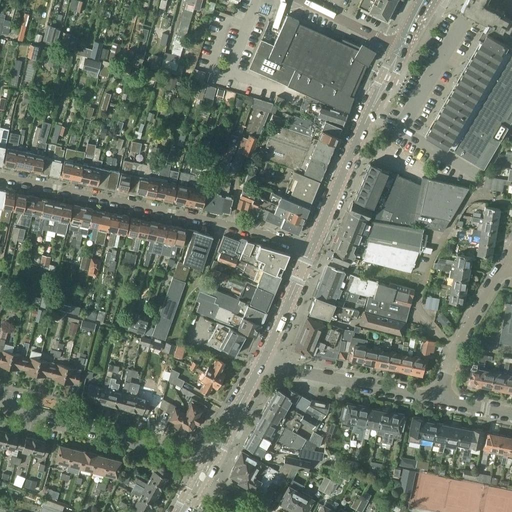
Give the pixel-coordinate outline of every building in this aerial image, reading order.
[(185,0),(185,1),(171,54),(165,52),(160,70),(175,75),(178,64),(178,63),(182,48),(183,47),(183,46),(183,45),(195,4),(195,0),(185,0)] [(360,0),(358,6),(386,20),(395,0),(360,0)] [(511,0),(469,0),(469,1),(467,2),(467,4),(465,8),(466,11),(476,15),(478,15),(482,16),(482,18),(487,21),(488,23),(489,22),(494,24),(494,25),(500,28),(497,34),(507,40),(511,29),(511,0)] [(29,14),(24,13),(17,39),(22,41),(29,14)] [(306,93),(304,98),(322,103),(324,104),(325,102),(334,106),(333,107),(343,110),(367,55),(357,50),(358,49),(308,27),(308,28),(297,23),(299,20),(287,15),(273,45),(261,39),(248,68),(306,93)] [(170,19),(163,17),(161,26),(168,27),(170,19)] [(13,24),(11,32),(17,34),(19,26),(13,24)] [(50,45),(50,43),(54,26),(47,25),(43,41),(43,43),(50,45)] [(54,26),(50,43),(58,45),(62,28),(54,26)] [(143,28),(140,40),(146,42),(149,30),(143,28)] [(63,32),(60,45),(68,47),(71,34),(63,32)] [(476,164),(484,169),(498,146),(511,122),(511,47),(488,34),(487,35),(488,35),(465,73),(463,72),(458,80),(460,81),(429,135),(428,135),(427,136),(476,164)] [(70,38),(68,47),(75,49),(77,40),(70,38)] [(95,41),(91,57),(98,59),(102,43),(95,41)] [(83,51),(82,55),(89,57),(90,55),(89,54),(91,44),(86,43),(85,45),(83,51)] [(41,47),(31,44),(28,56),(38,59),(41,47)] [(57,68),(61,52),(51,50),(47,65),(57,68)] [(109,60),(116,61),(118,53),(111,51),(109,60)] [(142,62),(144,55),(136,53),(134,60),(142,62)] [(63,55),(61,61),(69,63),(71,57),(66,56),(63,55)] [(153,55),(150,67),(150,68),(158,69),(161,57),(154,55),(153,55)] [(82,68),(98,72),(100,62),(85,58),(82,68)] [(15,59),(12,73),(19,75),(22,61),(15,59)] [(101,67),(110,69),(112,63),(103,60),(101,67)] [(122,64),(119,74),(128,77),(131,67),(122,64)] [(184,65),(178,64),(175,75),(181,76),(184,65)] [(206,72),(195,69),(192,78),(203,82),(206,72)] [(155,80),(158,73),(150,71),(148,78),(155,80)] [(12,73),(10,84),(17,86),(19,75),(12,73)] [(130,73),(127,82),(135,85),(138,75),(130,73)] [(174,90),(177,78),(168,76),(165,88),(174,90)] [(207,84),(198,81),(196,90),(205,93),(207,84)] [(207,85),(205,93),(214,95),(216,88),(207,85)] [(231,107),(236,93),(227,90),(223,104),(231,107)] [(106,92),(103,103),(108,104),(111,94),(106,92)] [(28,102),(38,105),(39,97),(29,94),(29,95),(28,102)] [(274,102),(281,105),(284,98),(277,95),(274,102)] [(236,98),(233,104),(241,107),(243,100),(240,99),(241,97),(238,96),(237,98),(236,98)] [(258,139),(269,111),(273,103),(254,97),(253,98),(251,105),(251,107),(264,111),(254,137),(249,135),(247,138),(243,137),(237,151),(251,157),(258,139)] [(315,116),(343,124),(347,113),(322,105),(322,103),(304,98),(300,111),(315,116)] [(278,105),(273,103),(269,111),(275,113),(278,105)] [(282,118),(291,122),(291,121),(309,128),(310,125),(338,136),(343,124),(315,116),(313,121),(304,118),(303,119),(293,115),(293,116),(284,112),(282,118)] [(279,124),(282,118),(272,114),(270,120),(279,124)] [(62,123),(59,134),(65,136),(70,120),(64,118),(62,123)] [(118,120),(114,133),(119,134),(123,122),(118,120)] [(231,132),(234,122),(229,121),(226,130),(225,130),(224,133),(223,132),(223,135),(223,136),(220,145),(224,146),(229,132),(231,132)] [(312,136),(318,138),(334,145),(338,136),(310,125),(309,128),(291,121),(291,122),(289,128),(312,136)] [(59,134),(62,123),(58,122),(58,125),(56,124),(51,141),(56,143),(59,134)] [(30,171),(40,173),(44,156),(47,143),(44,142),(50,125),(42,123),(41,128),(39,134),(38,138),(36,146),(30,171)] [(278,134),(299,141),(331,153),(334,145),(318,138),(312,136),(289,128),(288,128),(273,123),(271,131),(278,134)] [(38,138),(39,134),(41,128),(36,127),(33,137),(30,153),(26,152),(22,169),(30,171),(36,146),(38,138)] [(99,136),(104,138),(107,129),(101,128),(99,136)] [(22,169),(26,152),(27,145),(23,145),(25,135),(24,135),(25,130),(21,129),(20,134),(13,167),(22,169)] [(275,143),(280,144),(295,149),(327,162),(331,153),(299,141),(278,134),(271,131),(268,140),(275,143)] [(13,167),(20,134),(15,133),(15,134),(10,132),(7,148),(4,165),(13,167)] [(232,135),(228,147),(227,147),(223,160),(229,162),(232,154),(234,154),(239,137),(232,135)] [(118,140),(115,148),(120,149),(124,140),(118,138),(118,140)] [(320,179),(327,162),(295,149),(280,144),(275,143),(268,140),(264,151),(259,149),(257,156),(320,179)] [(130,151),(136,152),(139,143),(132,141),(130,151)] [(82,164),(79,181),(88,183),(95,149),(95,147),(96,145),(87,143),(85,152),(84,158),(82,164)] [(40,173),(50,175),(56,145),(51,144),(49,157),(44,156),(40,173)] [(56,145),(50,175),(52,175),(53,177),(56,177),(57,176),(59,177),(64,150),(61,149),(61,146),(56,145)] [(97,185),(101,167),(102,161),(98,160),(101,148),(95,147),(95,149),(88,183),(97,185)] [(76,152),(76,150),(67,148),(64,160),(60,177),(61,177),(62,179),(65,179),(67,178),(70,179),(76,152)] [(78,181),(79,181),(82,164),(84,158),(85,152),(76,150),(76,152),(70,179),(78,181)] [(163,199),(169,169),(171,164),(174,155),(169,154),(166,163),(165,168),(160,167),(158,180),(154,197),(163,199)] [(202,155),(196,154),(193,164),(198,166),(202,155)] [(105,168),(101,167),(97,185),(106,187),(112,157),(108,156),(105,168)] [(117,158),(112,157),(106,187),(115,189),(119,172),(114,170),(117,158)] [(127,191),(133,162),(124,160),(121,172),(117,189),(127,191)] [(142,164),(140,176),(136,193),(145,195),(152,166),(152,165),(152,162),(148,161),(147,165),(142,164)] [(133,162),(127,191),(136,193),(140,176),(142,164),(138,163),(133,162)] [(420,185),(405,179),(387,172),(387,171),(369,163),(354,199),(355,200),(359,201),(360,199),(392,212),(389,220),(411,225),(412,224),(442,231),(469,187),(422,177),(420,185)] [(154,197),(158,180),(160,167),(152,165),(152,166),(145,195),(154,197)] [(178,172),(169,169),(163,199),(172,200),(178,172)] [(320,181),(294,170),(283,196),(309,206),(320,181)] [(184,204),(190,174),(181,171),(178,184),(174,201),(184,204)] [(256,174),(249,172),(245,181),(252,184),(256,174)] [(194,175),(190,174),(184,204),(187,204),(186,206),(191,207),(191,205),(193,205),(196,188),(198,178),(199,174),(195,173),(194,175)] [(196,188),(193,205),(202,207),(208,176),(208,175),(199,174),(198,178),(196,188)] [(211,209),(215,192),(210,191),(212,177),(208,176),(202,207),(211,209)] [(491,189),(493,177),(486,176),(484,188),(491,189)] [(498,178),(496,190),(503,191),(504,184),(511,185),(511,181),(505,179),(498,178)] [(220,211),(226,182),(222,181),(219,193),(215,192),(211,209),(212,209),(213,211),(215,211),(216,210),(220,211)] [(226,182),(220,211),(223,212),(224,213),(226,214),(228,213),(229,213),(233,196),(228,195),(230,183),(226,182)] [(251,203),(253,204),(265,209),(302,224),(305,215),(268,199),(268,200),(243,190),(239,198),(252,203),(251,203)] [(5,191),(0,216),(0,220),(9,222),(11,210),(15,193),(5,191)] [(268,199),(305,215),(307,215),(308,216),(309,215),(310,214),(311,211),(311,210),(311,209),(310,208),(309,207),(309,206),(283,196),(272,191),(268,199)] [(16,224),(20,225),(26,196),(17,194),(13,213),(15,213),(15,211),(18,212),(16,224)] [(26,196),(20,225),(29,227),(31,217),(35,197),(26,196)] [(33,230),(37,231),(44,199),(35,197),(31,217),(33,217),(34,215),(37,216),(33,230)] [(44,225),(48,226),(49,221),(53,201),(44,199),(37,231),(37,232),(42,233),(44,225)] [(251,212),(253,204),(251,203),(246,202),(246,201),(239,199),(236,208),(250,212),(251,212)] [(388,222),(389,220),(392,212),(360,199),(359,201),(355,200),(354,202),(352,201),(351,205),(350,204),(348,210),(349,210),(348,211),(358,215),(367,219),(373,220),(388,223),(388,222)] [(47,230),(56,232),(62,203),(53,201),(49,221),(48,226),(47,230)] [(72,205),(62,203),(56,232),(66,234),(68,224),(72,205)] [(265,209),(253,204),(251,212),(250,212),(250,214),(296,233),(298,232),(302,224),(265,209)] [(73,236),(77,236),(83,208),(74,206),(70,225),(72,225),(73,223),(75,224),(73,236)] [(483,218),(497,221),(499,208),(485,207),(483,218)] [(87,234),(88,229),(92,209),(83,208),(77,236),(76,239),(74,247),(75,247),(79,248),(82,233),(87,234)] [(92,240),(95,240),(101,211),(92,209),(88,229),(91,229),(91,227),(94,228),(92,240)] [(110,213),(101,211),(95,240),(94,243),(104,245),(106,232),(110,213)] [(358,215),(348,211),(342,226),(367,236),(424,247),(427,235),(422,234),(423,228),(388,223),(373,220),(367,219),(358,215)] [(119,215),(110,213),(106,232),(109,233),(109,231),(111,232),(109,245),(113,246),(119,215)] [(119,215),(113,246),(117,247),(120,233),(123,234),(122,236),(125,236),(129,217),(119,215)] [(472,216),(470,216),(468,216),(468,220),(478,222),(477,230),(481,231),(495,233),(497,221),(480,218),(472,216)] [(133,250),(140,219),(131,218),(127,237),(129,237),(130,235),(132,236),(129,250),(133,251),(133,250)] [(133,250),(133,251),(138,252),(141,238),(143,238),(143,240),(145,241),(149,221),(140,219),(133,250)] [(151,252),(157,223),(149,221),(145,241),(147,241),(148,239),(150,240),(148,251),(144,264),(147,265),(151,252)] [(161,254),(167,225),(157,223),(151,252),(161,254)] [(170,255),(176,227),(167,225),(161,254),(170,256),(170,255)] [(20,228),(15,226),(11,242),(16,244),(20,228)] [(424,247),(367,236),(342,226),(339,234),(365,245),(368,245),(378,247),(416,255),(418,251),(430,254),(432,248),(424,247)] [(170,255),(170,256),(175,257),(177,245),(180,246),(180,248),(182,248),(186,229),(176,227),(170,255)] [(19,241),(25,242),(28,229),(21,228),(19,241)] [(185,240),(190,241),(183,263),(178,261),(172,277),(152,336),(164,340),(185,281),(184,281),(189,265),(202,269),(212,236),(210,235),(209,234),(205,233),(204,233),(193,230),(187,228),(185,240)] [(495,233),(481,231),(480,236),(456,233),(455,238),(468,241),(468,240),(493,244),(495,233)] [(365,245),(339,234),(334,248),(334,249),(358,259),(410,272),(416,255),(378,247),(368,245),(365,245)] [(241,254),(246,241),(247,240),(241,238),(238,240),(223,235),(217,251),(220,253),(238,258),(239,253),(241,254)] [(289,253),(247,240),(246,241),(241,254),(239,259),(264,268),(265,269),(280,275),(289,253)] [(445,252),(451,253),(453,241),(447,240),(445,252)] [(468,240),(468,241),(467,245),(478,246),(476,255),(491,257),(493,244),(468,240)] [(117,250),(112,249),(109,262),(110,262),(108,268),(114,270),(116,261),(114,260),(117,250)] [(356,265),(358,259),(334,249),(330,260),(347,266),(349,262),(356,265)] [(128,270),(128,268),(132,253),(126,252),(123,265),(122,269),(128,270)] [(132,253),(128,268),(133,269),(137,254),(132,253)] [(239,259),(238,258),(220,253),(217,260),(217,261),(220,262),(236,268),(237,266),(244,268),(243,271),(276,284),(277,284),(280,275),(265,269),(264,268),(239,259)] [(46,255),(42,255),(40,265),(49,267),(51,254),(47,254),(46,255)] [(445,265),(469,269),(471,256),(457,254),(455,261),(446,260),(445,265)] [(89,270),(90,263),(91,258),(82,256),(80,268),(89,270)] [(91,258),(90,263),(89,270),(87,275),(96,276),(100,260),(91,258)] [(217,271),(220,262),(217,261),(217,260),(214,259),(211,269),(214,270),(217,271)] [(469,269),(445,265),(434,262),(433,268),(444,270),(444,269),(450,270),(449,277),(452,278),(467,281),(469,269)] [(359,294),(368,296),(373,298),(384,300),(392,302),(409,306),(414,290),(389,283),(389,286),(362,279),(327,266),(321,281),(342,290),(359,294)] [(226,284),(233,286),(269,301),(273,293),(256,286),(217,271),(214,270),(212,276),(227,282),(226,284)] [(276,284),(243,271),(242,274),(258,281),(256,286),(273,293),(276,284)] [(441,284),(440,288),(447,289),(465,292),(467,281),(452,278),(451,286),(441,284)] [(358,298),(359,294),(342,290),(321,281),(318,289),(345,300),(345,299),(356,302),(364,304),(365,300),(358,298)] [(218,307),(260,324),(265,312),(243,303),(244,302),(238,299),(202,284),(200,290),(216,297),(214,302),(218,304),(217,306),(218,307)] [(240,294),(238,299),(244,302),(265,311),(269,301),(233,286),(231,291),(240,294)] [(6,287),(4,298),(13,300),(14,293),(11,292),(12,288),(6,287)] [(465,292),(447,289),(440,288),(439,295),(445,297),(446,293),(450,294),(448,302),(463,305),(465,292)] [(23,300),(31,301),(33,291),(25,289),(23,300)] [(315,297),(332,303),(342,306),(345,300),(318,289),(317,292),(316,292),(315,295),(315,296),(315,297)] [(200,290),(198,296),(211,301),(210,303),(217,306),(218,304),(214,302),(216,297),(200,290)] [(52,299),(42,296),(40,306),(50,308),(52,299)] [(260,324),(218,307),(217,306),(210,303),(211,301),(198,296),(196,301),(196,300),(200,301),(196,311),(214,318),(214,319),(237,328),(255,336),(260,324)] [(382,308),(408,314),(409,307),(409,306),(392,302),(384,300),(373,298),(368,296),(366,304),(378,307),(382,308)] [(431,309),(433,297),(427,296),(425,308),(431,309)] [(34,297),(33,303),(40,305),(41,302),(42,298),(34,297)] [(347,323),(347,322),(348,322),(350,318),(351,318),(353,317),(355,318),(359,310),(342,306),(332,303),(315,297),(309,312),(339,321),(347,323)] [(433,297),(431,309),(437,310),(439,299),(433,297)] [(511,303),(507,302),(500,342),(511,344),(511,303)] [(61,304),(60,310),(69,313),(71,306),(61,304)] [(365,312),(405,322),(407,315),(408,314),(382,308),(378,307),(366,304),(364,311),(365,312)] [(69,313),(78,315),(79,309),(71,307),(69,313)] [(39,309),(36,320),(42,322),(44,311),(39,309)] [(99,310),(96,319),(103,321),(105,312),(99,310)] [(365,312),(364,311),(362,311),(359,324),(403,336),(407,322),(405,322),(365,312)] [(51,312),(51,313),(50,319),(58,321),(59,314),(51,312)] [(436,318),(445,327),(451,322),(442,312),(436,318)] [(137,331),(136,330),(140,317),(132,314),(128,329),(136,332),(137,331)] [(140,317),(136,330),(137,331),(144,333),(145,327),(148,320),(140,317)] [(324,325),(306,318),(303,327),(299,337),(295,347),(296,347),(295,349),(303,352),(303,350),(311,354),(312,353),(314,354),(337,358),(338,353),(338,351),(344,351),(347,352),(351,330),(342,329),(331,324),(330,327),(324,325)] [(71,322),(69,330),(69,331),(75,332),(76,332),(78,324),(71,322)] [(222,348),(235,355),(245,336),(229,327),(218,323),(207,343),(220,350),(222,348)] [(145,327),(144,333),(151,335),(153,329),(145,327)] [(0,365),(8,368),(12,352),(14,346),(4,343),(7,331),(0,328),(0,365)] [(351,330),(347,352),(346,359),(350,360),(356,361),(357,363),(360,363),(361,362),(363,363),(365,347),(358,346),(361,332),(351,330)] [(151,339),(144,337),(142,344),(149,346),(151,339)] [(373,349),(365,347),(363,363),(364,363),(365,364),(367,365),(369,364),(374,365),(379,340),(375,339),(373,349)] [(50,355),(55,356),(56,350),(57,348),(58,343),(59,340),(56,340),(54,345),(53,345),(52,349),(51,349),(50,355)] [(384,367),(386,367),(389,352),(382,350),(383,341),(379,340),(374,365),(380,366),(380,368),(383,368),(384,367)] [(413,357),(409,372),(411,373),(412,374),(414,374),(415,373),(422,375),(424,365),(427,365),(429,352),(433,352),(435,342),(424,340),(420,358),(413,357)] [(166,342),(163,351),(173,353),(175,344),(166,342)] [(408,372),(409,372),(413,357),(405,355),(407,343),(403,342),(403,345),(401,351),(401,354),(398,370),(403,371),(404,372),(407,373),(408,372)] [(177,343),(173,356),(182,359),(185,346),(177,343)] [(346,359),(347,352),(344,351),(338,351),(338,353),(337,358),(346,359)] [(12,352),(8,368),(19,370),(19,368),(22,369),(25,358),(22,357),(22,355),(12,352)] [(401,354),(389,352),(386,367),(388,368),(388,369),(391,370),(392,369),(398,370),(401,354)] [(484,370),(486,360),(486,355),(481,354),(480,358),(481,359),(479,369),(472,368),(469,384),(481,386),(484,370)] [(30,359),(25,358),(22,369),(27,370),(27,372),(36,375),(39,359),(30,357),(30,359)] [(204,372),(220,381),(224,373),(220,371),(225,363),(213,357),(204,372)] [(49,362),(39,359),(36,375),(46,377),(47,375),(50,376),(53,365),(53,362),(50,361),(49,362)] [(53,362),(53,365),(50,376),(55,377),(54,379),(63,381),(67,366),(58,364),(58,366),(57,366),(58,363),(53,362)] [(503,374),(496,372),(493,388),(504,390),(507,375),(509,366),(505,365),(503,374)] [(77,369),(67,366),(63,381),(73,384),(74,382),(78,383),(81,372),(77,371),(77,369)] [(170,374),(177,377),(179,373),(171,369),(170,374)] [(484,370),(481,386),(493,388),(496,372),(484,370)] [(220,381),(204,372),(200,380),(204,382),(199,390),(208,395),(212,387),(216,389),(220,381)] [(181,387),(184,381),(177,377),(170,374),(168,381),(181,387)] [(99,386),(95,402),(104,404),(111,377),(106,376),(103,387),(99,386)] [(111,377),(104,404),(114,406),(118,391),(119,383),(115,382),(116,379),(111,377)] [(118,391),(114,406),(123,409),(130,382),(125,381),(122,392),(118,391)] [(130,382),(123,409),(133,411),(139,384),(130,382)] [(84,385),(81,396),(86,397),(85,399),(95,402),(99,386),(89,384),(89,386),(84,385)] [(139,384),(133,411),(142,414),(143,412),(147,413),(149,406),(160,409),(163,397),(153,394),(155,389),(140,386),(141,385),(139,384)] [(303,413),(306,408),(311,401),(306,398),(305,398),(289,388),(286,393),(277,388),(271,398),(286,407),(288,405),(303,413)] [(186,414),(182,420),(186,422),(183,428),(188,431),(193,429),(196,424),(197,425),(201,417),(200,416),(203,410),(203,409),(205,405),(191,397),(188,403),(191,404),(186,414)] [(314,418),(317,414),(306,408),(303,413),(288,405),(286,407),(271,398),(267,406),(300,424),(301,421),(316,429),(320,422),(314,418)] [(317,414),(323,417),(327,410),(328,403),(311,400),(311,401),(306,408),(317,414)] [(171,403),(166,411),(172,414),(168,420),(174,423),(173,424),(182,429),(183,428),(186,422),(182,420),(186,414),(175,408),(176,406),(171,403)] [(341,413),(340,419),(342,419),(341,425),(353,427),(357,406),(352,405),(352,404),(347,403),(346,404),(345,404),(343,413),(341,413)] [(353,427),(352,431),(359,432),(358,438),(363,439),(363,438),(369,409),(364,408),(364,406),(359,405),(358,407),(357,406),(353,427)] [(300,424),(267,406),(263,414),(295,433),(300,424)] [(369,409),(363,438),(367,439),(370,426),(377,428),(378,428),(381,410),(375,408),(374,410),(369,409)] [(377,428),(376,434),(384,435),(383,442),(387,443),(393,414),(387,413),(388,411),(381,410),(378,428),(377,428)] [(393,414),(387,443),(391,443),(392,444),(393,437),(401,439),(405,416),(404,416),(404,414),(398,413),(398,415),(393,414)] [(295,433),(263,414),(254,430),(275,442),(287,447),(290,447),(299,448),(300,447),(313,450),(316,445),(313,443),(308,440),(295,433)] [(314,418),(320,422),(323,417),(317,414),(314,418)] [(413,417),(409,440),(420,443),(425,421),(425,420),(420,419),(420,418),(415,417),(415,418),(413,417)] [(425,421),(420,443),(432,445),(437,422),(430,421),(430,422),(425,421)] [(331,422),(327,434),(334,437),(338,424),(331,422)] [(437,422),(432,445),(439,446),(438,451),(443,452),(444,447),(448,426),(443,425),(443,424),(437,422)] [(448,426),(444,447),(456,449),(457,444),(460,427),(453,426),(453,427),(448,426)] [(460,427),(457,444),(461,445),(460,451),(463,451),(461,460),(466,461),(466,458),(472,430),(471,430),(466,429),(467,428),(460,427)] [(0,446),(4,448),(8,432),(0,429),(0,446)] [(472,430),(466,458),(470,458),(472,447),(481,448),(484,431),(482,431),(483,430),(477,429),(477,430),(472,429),(471,430),(472,430)] [(275,442),(254,430),(249,438),(273,451),(276,453),(279,454),(279,451),(299,455),(298,455),(315,459),(315,458),(322,460),(324,452),(313,450),(300,447),(299,448),(290,447),(287,447),(275,442)] [(308,440),(313,443),(318,434),(313,431),(308,440)] [(14,450),(15,448),(18,449),(21,438),(18,437),(18,434),(8,432),(4,448),(14,450)] [(488,450),(496,451),(499,436),(487,433),(483,459),(486,460),(487,455),(488,455),(488,450)] [(313,443),(316,445),(319,447),(322,437),(318,434),(313,443)] [(505,464),(507,458),(508,454),(511,438),(499,436),(496,451),(503,453),(501,463),(505,464)] [(21,438),(18,449),(22,450),(22,452),(32,455),(36,439),(26,437),(25,439),(21,438)] [(273,451),(249,438),(245,446),(265,458),(269,459),(273,451)] [(36,439),(32,455),(42,457),(42,455),(46,456),(49,444),(45,443),(45,442),(36,439)] [(68,465),(72,448),(59,445),(55,462),(68,465)] [(80,468),(84,450),(83,451),(72,448),(68,465),(80,468)] [(92,471),(97,453),(84,450),(80,468),(92,471)] [(271,483),(272,482),(276,474),(286,479),(292,468),(283,466),(281,465),(278,471),(268,466),(242,451),(239,456),(238,455),(235,461),(236,462),(235,463),(237,464),(271,483)] [(104,474),(109,457),(97,454),(97,453),(92,471),(104,474)] [(292,468),(298,469),(308,472),(311,462),(285,456),(283,466),(292,468)] [(344,467),(345,458),(336,456),(334,465),(344,467)] [(109,457),(104,474),(117,477),(121,461),(109,457)] [(135,465),(129,462),(127,467),(133,470),(135,465)] [(278,485),(272,482),(271,483),(237,464),(235,467),(234,467),(231,471),(232,472),(232,473),(232,476),(234,477),(233,478),(238,480),(238,479),(240,480),(239,482),(247,486),(248,484),(254,488),(253,490),(269,499),(278,485)] [(395,467),(394,467),(393,468),(392,475),(393,477),(398,478),(401,468),(395,467)] [(153,471),(149,479),(163,487),(168,478),(166,477),(168,473),(157,468),(155,472),(153,471)] [(289,485),(290,485),(280,503),(292,509),(302,491),(301,491),(304,486),(292,479),(298,469),(292,468),(286,479),(291,482),(289,485)] [(410,492),(414,471),(403,468),(398,490),(410,492)] [(474,479),(476,472),(464,469),(462,476),(474,479)] [(324,492),(332,477),(331,476),(332,476),(326,475),(325,476),(324,476),(318,489),(324,492)] [(21,487),(24,481),(16,477),(13,484),(21,487)] [(79,490),(82,478),(77,477),(74,489),(79,490)] [(158,496),(163,487),(149,479),(147,483),(136,477),(134,482),(158,496)] [(324,492),(329,495),(335,483),(337,484),(340,478),(332,477),(324,492)] [(26,479),(24,487),(35,489),(37,482),(26,479)] [(94,494),(98,495),(101,489),(102,483),(97,482),(96,487),(94,494)] [(154,504),(158,496),(134,482),(131,487),(141,492),(139,496),(154,504)] [(45,496),(56,500),(59,492),(47,488),(45,496)] [(302,491),(292,509),(297,511),(305,511),(314,498),(302,491)] [(356,510),(361,501),(363,497),(357,494),(351,506),(356,510)] [(149,511),(154,504),(139,496),(135,505),(137,506),(134,510),(137,511),(146,511),(147,511),(149,511)] [(356,510),(357,510),(360,511),(361,511),(368,500),(363,497),(361,501),(356,510)] [(326,500),(323,505),(319,511),(333,511),(334,511),(335,509),(338,503),(334,501),(333,504),(326,500)] [(121,501),(118,506),(124,509),(127,504),(121,501)]
